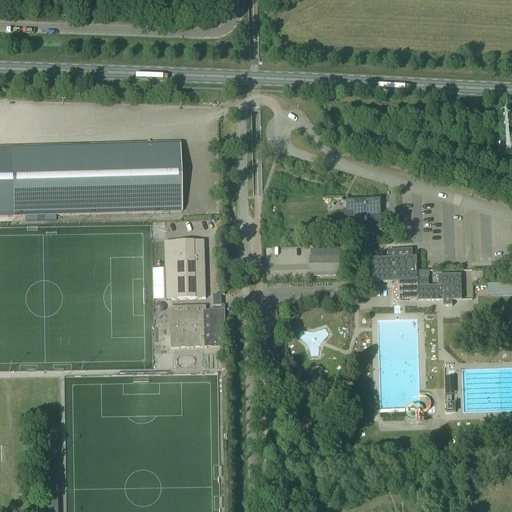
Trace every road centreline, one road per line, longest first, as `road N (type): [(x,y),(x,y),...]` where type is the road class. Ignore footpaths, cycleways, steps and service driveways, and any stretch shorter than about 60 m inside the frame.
road 1 (primary): [(511,90),(0,70)]
road 2 (tertiary): [(0,27),(210,34),(234,22),(237,0)]
road 3 (unclassified): [(245,281),(242,111),(248,102),(269,100),(282,120)]
road 4 (unclassified): [(339,165),(511,215)]
